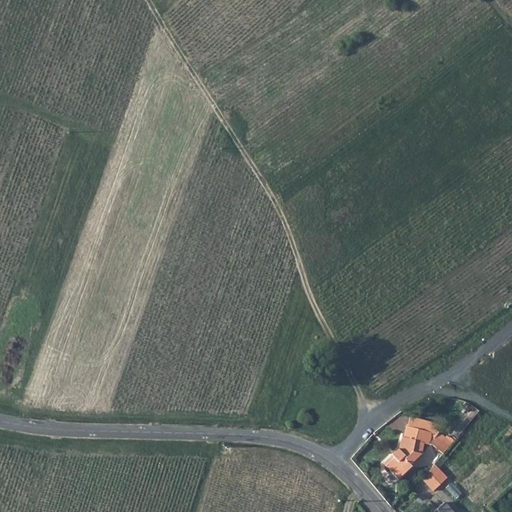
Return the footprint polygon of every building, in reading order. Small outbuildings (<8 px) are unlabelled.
[(411,407),(408,416),(432,424),(429,436),(441,447),(449,439),(451,436),(438,425),(442,420),(435,414),(411,407)] [(424,434),(429,436),(432,424),(408,416),(407,416),(403,428),(400,428),(396,442),(389,448),(391,451),(382,459),(394,472),(408,460),(406,457),(420,446),(424,434)] [(494,436),(499,441),(511,427),(511,420),(510,419),(494,436)] [(435,465),(439,461),(435,457),(423,466),(434,480),(442,473),(435,465)] [(423,466),(420,470),(431,483),(434,480),(423,466)] [(429,511),(440,511),(450,504),(445,498),(429,511)]
